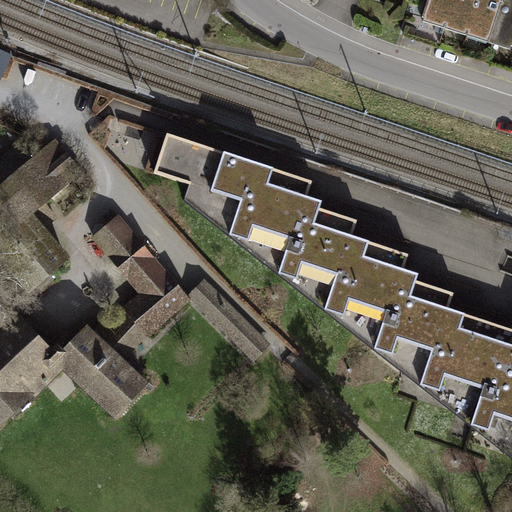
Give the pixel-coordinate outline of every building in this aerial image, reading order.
[(511,0),(426,0),(419,21),(508,50),(511,38),(511,0)] [(11,56),(0,51),(0,79),(9,61),(11,56)] [(270,172),(167,138),(154,176),(188,187),(184,203),(245,247),(270,172)] [(7,185),(0,190),(0,259),(28,292),(69,258),(40,224),(87,185),(54,146),(7,185)] [(310,186),(270,172),(245,247),(338,322),(364,247),(347,240),(352,223),(303,206),(310,186)] [(85,327),(56,358),(49,363),(63,373),(114,420),(148,384),(123,362),(191,302),(249,366),(265,352),(204,283),(186,298),(115,217),(91,236),(140,294),(122,310),(131,320),(104,343),(85,327)] [(405,259),(364,247),(338,322),(435,401),(462,320),(441,314),(448,295),(399,277),(405,259)] [(10,310),(0,318),(0,430),(63,373),(49,363),(56,358),(10,310)] [(511,336),(462,320),(435,401),(511,469),(511,468),(511,336)]
